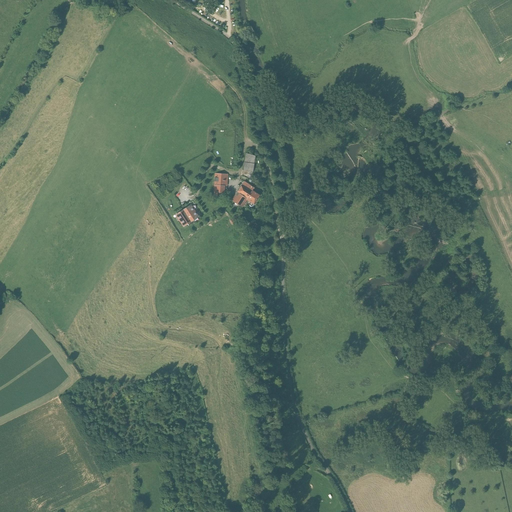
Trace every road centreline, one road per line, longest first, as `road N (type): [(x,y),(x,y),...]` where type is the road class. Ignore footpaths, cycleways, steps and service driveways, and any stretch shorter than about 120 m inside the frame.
road 1 (unclassified): [(349,511),(293,400),(284,344),(284,178),(253,74),(231,40),(172,0)]
road 2 (track): [(69,0),(0,124)]
